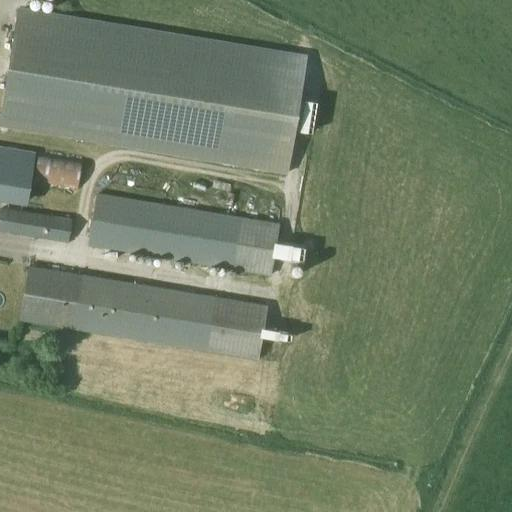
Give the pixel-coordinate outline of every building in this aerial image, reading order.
[(304,55),(16,9),(0,110),(0,127),(285,173),(304,55)] [(0,197),(27,202),(35,154),(0,148),(0,197)] [(37,155),(33,182),(76,190),(80,161),(37,155)] [(304,246),(276,241),(279,223),(95,193),(87,245),(231,269),(270,276),(274,256),(301,261),(304,246)] [(0,231),(67,243),(71,219),(0,207),(0,231)] [(28,265),(18,320),(73,329),(206,352),(258,361),(268,306),(215,297),(80,274),(28,265)]
